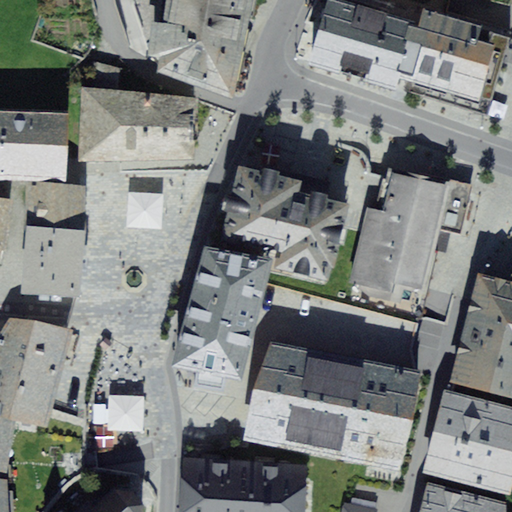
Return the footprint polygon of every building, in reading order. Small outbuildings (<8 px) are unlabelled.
[(179,0),(174,28),(158,26),(153,52),(162,72),(236,99),(244,62),(257,0),(179,0)] [(409,19),(342,0),(334,0),(316,64),(390,85),(398,56),(408,23),(409,19)] [(422,61),(431,29),(408,23),(398,56),(422,61)] [(506,50),(431,29),(422,61),(415,88),(489,109),(506,50)] [(84,89),(81,164),(196,161),(198,99),(84,89)] [(68,116),(0,115),(0,179),(68,180),(68,168),(68,116)] [(281,269),(331,280),(348,206),(300,195),(303,182),(241,169),(228,227),(287,240),(281,269)] [(393,297),(396,285),(426,292),(452,190),(439,187),(422,182),(394,175),(384,215),(372,211),(352,286),(393,297)] [(89,230),(90,187),(32,185),(31,224),(88,230),(89,230)] [(0,262),(2,250),(7,251),(14,201),(0,199),(0,262)] [(31,224),(23,290),(80,297),(88,230),(31,224)] [(209,249),(179,365),(242,381),(272,265),(209,249)] [(511,285),(480,277),(455,381),(511,394),(511,285)] [(8,320),(0,332),(0,463),(3,464),(9,433),(14,415),(44,420),(56,374),(67,331),(8,320)] [(268,343),(249,440),(399,469),(418,372),(268,343)] [(511,410),(448,394),(429,471),(511,492),(511,488),(511,410)] [(185,464),(182,511),(302,511),(305,470),(185,464)] [(503,511),(506,503),(431,485),(424,511),(503,511)] [(143,511),(144,506),(136,493),(118,491),(92,511),(88,505),(79,511),(143,511)] [(346,511),(374,511),(376,503),(348,499),(346,511)]
